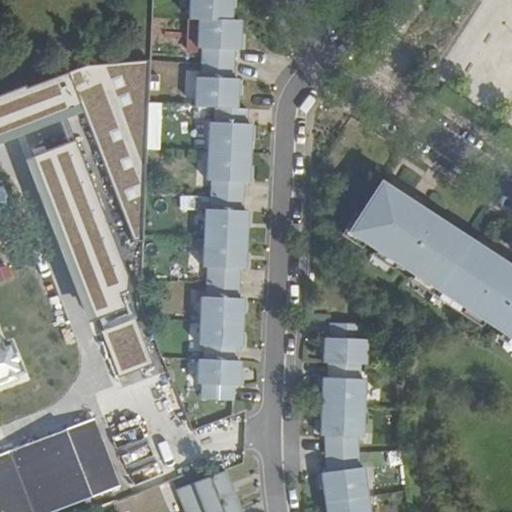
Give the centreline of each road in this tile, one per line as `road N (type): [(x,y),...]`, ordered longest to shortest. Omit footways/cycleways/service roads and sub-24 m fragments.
road 1 (residential): [(274,511),(268,427),(283,116),(292,93),(332,68)]
road 2 (residential): [(511,192),(354,91),(332,68)]
